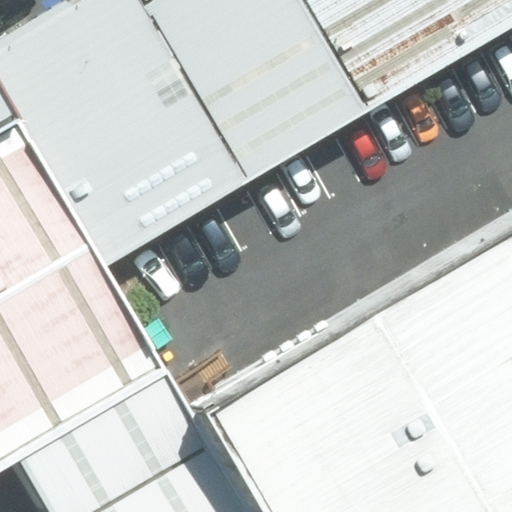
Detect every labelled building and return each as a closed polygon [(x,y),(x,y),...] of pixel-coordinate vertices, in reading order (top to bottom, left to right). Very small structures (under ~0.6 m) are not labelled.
[(511,54),(511,0),(142,0),(0,76),(0,100),(26,143),(100,267),(511,54)] [(0,158),(26,143),(0,100),(0,158)] [(0,495),(19,485),(161,404),(100,267),(26,143),(0,158),(0,495)] [(511,511),(511,269),(219,432),(261,511),(511,511)] [(222,511),(161,404),(19,485),(34,511),(222,511)]
